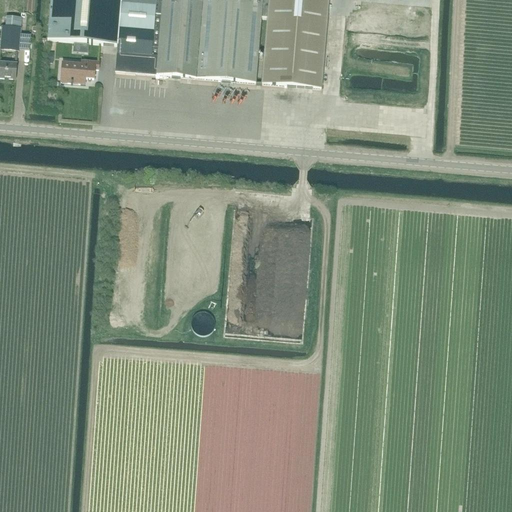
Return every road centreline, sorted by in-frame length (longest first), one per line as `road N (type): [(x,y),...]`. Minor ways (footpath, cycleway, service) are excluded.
road 1 (unclassified): [(511,169),(0,127)]
road 2 (track): [(435,0),(427,162)]
